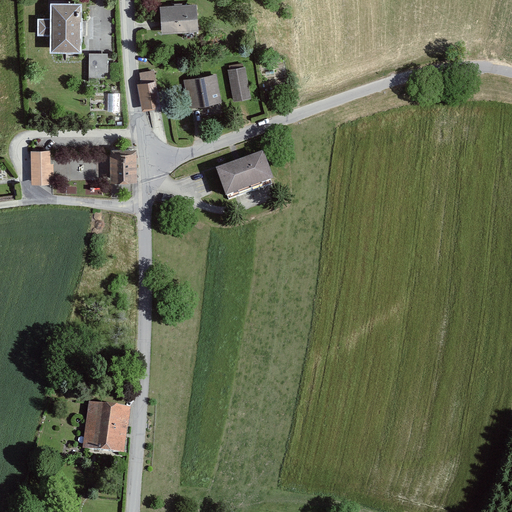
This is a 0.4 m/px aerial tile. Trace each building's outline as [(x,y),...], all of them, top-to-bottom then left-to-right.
[(81,0),(49,0),(49,14),(37,14),(37,32),(49,32),(49,47),(81,47),(81,0)] [(196,1),(159,3),(160,31),(197,29),(196,1)] [(106,49),(86,50),(87,78),(107,77),(106,49)] [(245,63),(227,66),(232,98),(249,95),(245,63)] [(216,71),(182,78),(188,107),(222,100),(216,71)] [(156,76),(137,79),(141,106),(160,103),(156,76)] [(109,91),(109,109),(120,110),(121,91),(109,91)] [(49,147),(29,147),(30,181),(53,181),(52,162),(49,160),(49,147)] [(264,150),(216,167),(226,196),(275,179),(264,150)] [(135,152),(112,152),(112,183),(136,182),(135,152)] [(134,403),(83,397),(77,449),(128,455),(134,403)]
